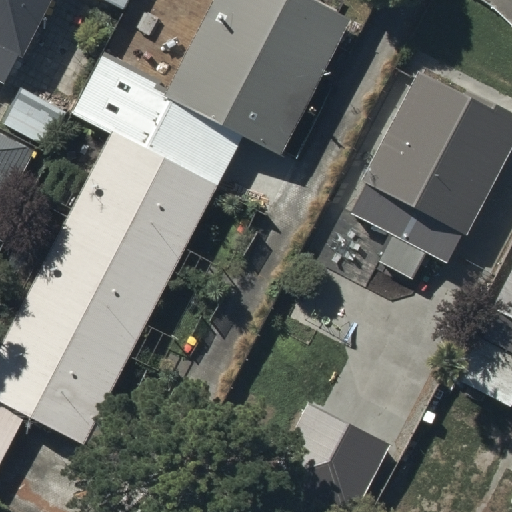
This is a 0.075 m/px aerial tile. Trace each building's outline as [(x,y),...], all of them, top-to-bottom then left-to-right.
[(38,0),(0,0),(0,49),(10,55),(38,0)] [(340,12),(316,0),(217,0),(169,90),(245,130),(270,143),(340,12)] [(117,131),(216,184),(245,130),(169,90),(154,82),(166,61),(113,33),(73,108),(117,131)] [(461,90),(421,69),(352,199),(393,220),(379,247),(412,265),(427,236),(450,247),(511,128),(511,107),(465,83),(461,90)] [(21,91),(1,127),(48,153),(68,117),(21,91)] [(0,185),(23,143),(0,130),(0,185)] [(51,258),(150,310),(216,184),(117,131),(51,258)] [(150,310),(51,258),(0,353),(0,391),(24,404),(84,435),(150,310)] [(511,269),(483,326),(470,320),(452,358),(510,387),(511,381),(511,269)] [(303,282),(286,315),(354,351),(376,309),(343,291),(338,301),(303,282)] [(0,449),(24,404),(0,391),(0,449)] [(348,511),(387,437),(312,399),(271,479),(334,511),(348,511)]
